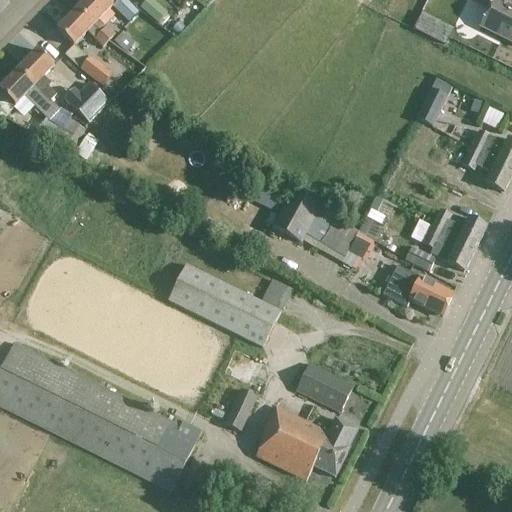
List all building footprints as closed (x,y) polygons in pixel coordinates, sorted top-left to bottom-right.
[(101,0),(88,0),(74,15),(105,46),(114,37),(98,23),(111,9),(101,0)] [(166,16),(148,0),(147,0),(139,11),(158,27),(166,16)] [(164,0),(160,9),(180,19),(186,8),(169,0),(164,0)] [(474,0),(473,3),(489,11),(479,30),(511,46),(511,10),(506,8),(509,0),(474,0)] [(63,59),(79,72),(79,73),(102,92),(113,77),(90,59),(88,62),(74,48),(86,35),(101,50),(105,46),(74,15),(56,34),(72,50),(63,59)] [(122,35),(113,45),(124,56),(133,47),(122,35)] [(55,98),(39,83),(53,70),(37,53),(16,74),(48,106),(50,104),(55,98)] [(122,84),(132,73),(109,53),(99,64),(122,84)] [(42,111),(43,111),(44,111),(41,114),(50,123),(59,113),(50,104),(48,106),(16,74),(0,90),(0,95),(13,109),(27,95),(42,111)] [(89,87),(69,108),(87,126),(107,105),(89,87)] [(414,120),(430,129),(433,131),(448,101),(430,92),(425,103),(414,120)] [(63,156),(66,151),(68,147),(75,150),(85,134),(79,129),(80,128),(69,122),(62,133),(52,127),(46,137),(38,132),(35,138),(63,156)] [(479,135),(470,152),(511,172),(511,144),(506,142),(504,146),(479,135)] [(476,169),(489,176),(484,187),(502,196),(511,174),(511,172),(470,152),(461,169),(472,175),(476,169)] [(299,247),(300,244),(302,242),(304,237),(321,247),(318,251),(341,265),(347,253),(362,262),(370,249),(354,239),(356,236),(357,235),(319,211),(290,195),(278,216),(270,231),(299,247)] [(154,300),(190,232),(120,196),(97,240),(120,253),(108,276),(154,300)] [(371,212),(366,221),(382,229),(387,220),(371,212)] [(439,214),(428,235),(472,256),(485,229),(467,221),(462,231),(447,223),(450,219),(439,214)] [(430,258),(445,264),(445,266),(463,275),(472,256),(428,235),(421,248),(432,253),(430,258)] [(383,271),(401,259),(391,244),(373,255),(383,271)] [(402,263),(422,274),(429,276),(436,262),(430,259),(411,249),(402,263)] [(271,284),(259,306),(185,268),(167,304),(261,352),(279,316),(291,294),(271,284)] [(390,283),(388,288),(382,299),(406,310),(410,304),(441,321),(453,298),(408,276),(398,270),(390,283)] [(12,349),(0,371),(0,409),(170,494),(200,436),(180,426),(178,432),(12,349)] [(308,368),(295,394),(339,416),(352,389),(308,368)] [(224,428),(240,435),(256,402),(239,393),(224,428)] [(261,445),(254,460),(304,485),(311,470),(333,481),(348,452),(347,452),(356,434),(334,423),(327,437),(274,411),(258,443),(261,445)]
